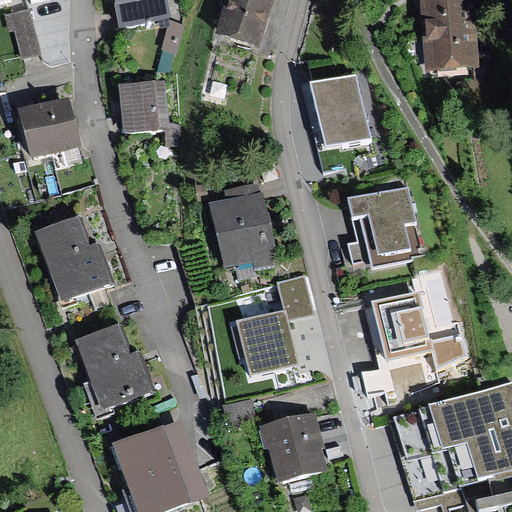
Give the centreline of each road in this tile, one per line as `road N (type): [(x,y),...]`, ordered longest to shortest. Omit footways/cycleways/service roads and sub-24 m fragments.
road 1 (residential): [(300,0),(281,107),(375,511)]
road 2 (residential): [(189,405),(109,177),(84,0)]
road 3 (track): [(511,265),(427,143),(352,0)]
road 4 (residential): [(101,511),(0,239)]
